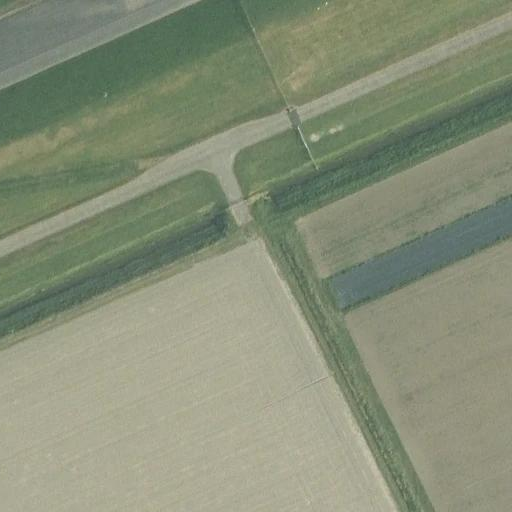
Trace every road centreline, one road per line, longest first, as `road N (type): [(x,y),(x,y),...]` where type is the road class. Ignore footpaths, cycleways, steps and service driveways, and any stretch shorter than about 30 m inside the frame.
road 1 (track): [(0,74),(164,0)]
road 2 (track): [(0,189),(164,172)]
